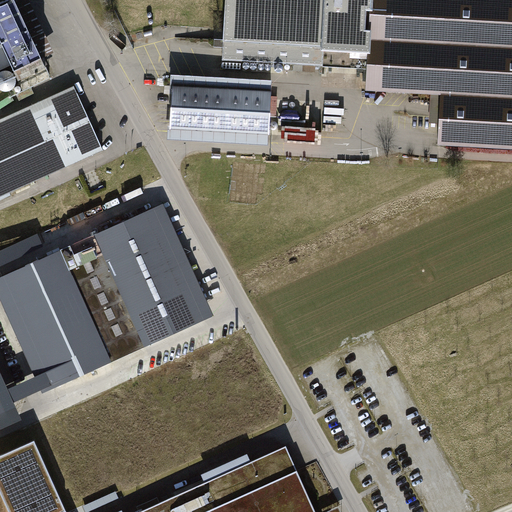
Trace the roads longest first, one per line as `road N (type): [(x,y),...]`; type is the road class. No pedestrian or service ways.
road 1 (tertiary): [(360,511),(75,0)]
road 2 (unknown): [(242,299),(32,403)]
